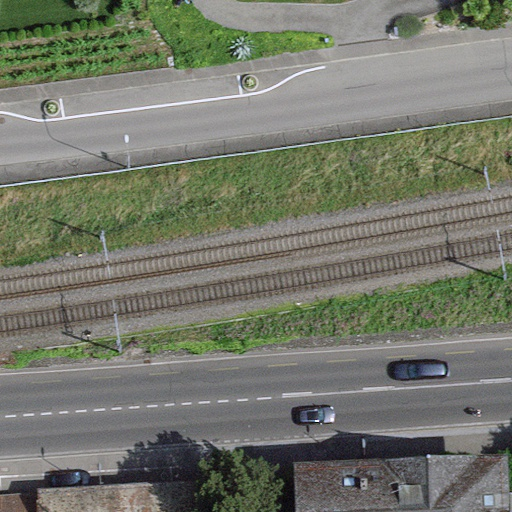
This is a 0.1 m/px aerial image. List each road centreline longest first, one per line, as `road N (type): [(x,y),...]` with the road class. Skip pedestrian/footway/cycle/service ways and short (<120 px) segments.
road 1 (unclassified): [(0,141),(511,71)]
road 2 (primary): [(0,417),(511,380)]
